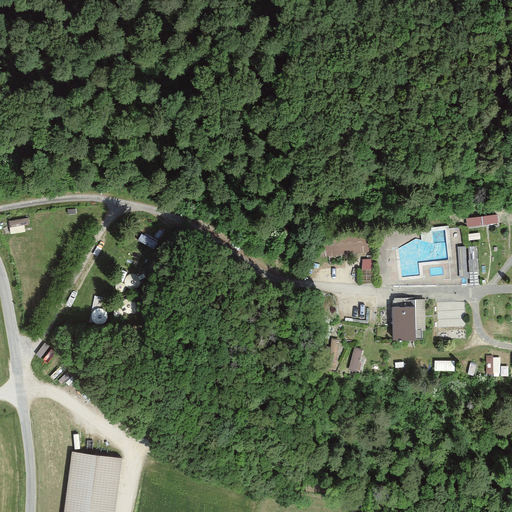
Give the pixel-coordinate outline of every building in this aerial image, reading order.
[(470,228),(503,224),(502,214),(469,218),(470,228)] [(11,234),(26,232),(25,220),(9,222),(11,234)] [(333,256),(374,252),(372,234),(332,237),(333,256)] [(475,245),(468,245),(471,284),(478,284),(475,245)] [(364,257),(364,267),(375,267),(375,257),(364,257)] [(131,289),(134,290),(137,290),(139,289),(142,287),(143,284),(143,281),(142,278),(140,276),(137,275),(134,275),(131,276),(129,278),(128,281),(128,284),(129,286),(131,289)] [(415,297),(393,298),(394,336),(416,336),(415,297)] [(127,315),(129,316),(131,315),(133,314),(135,312),(136,310),(135,307),(134,305),(132,304),(130,303),(127,303),(125,305),(124,306),(123,309),(123,311),(125,313),(127,315)] [(339,337),(331,337),(332,352),(339,351),(339,337)] [(361,369),(364,347),(353,346),(350,368),(361,369)] [(501,373),(501,354),(487,355),(487,373),(501,373)] [(435,368),(456,368),(456,358),(435,358),(435,368)] [(74,453),(66,511),(120,511),(127,460),(74,453)]
